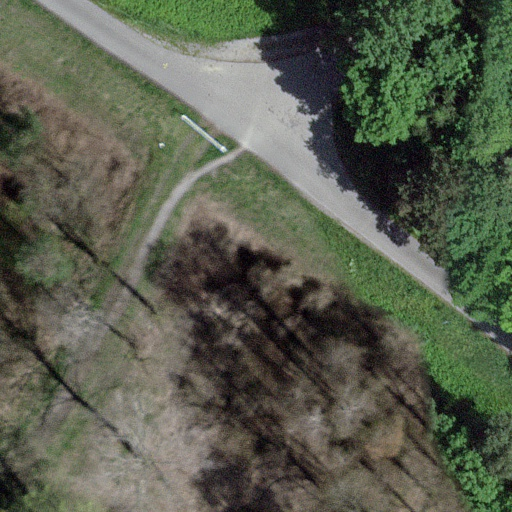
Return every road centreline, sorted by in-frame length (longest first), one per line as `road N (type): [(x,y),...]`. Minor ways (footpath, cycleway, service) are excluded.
road 1 (track): [(71,0),(260,133),(511,339)]
road 2 (track): [(221,106),(139,242),(10,511)]
road 3 (track): [(428,0),(260,133)]
